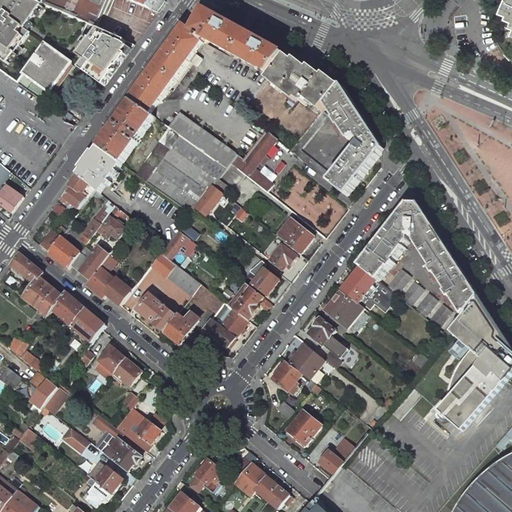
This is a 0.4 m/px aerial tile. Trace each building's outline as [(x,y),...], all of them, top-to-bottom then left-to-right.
[(0,59),(7,64),(29,33),(24,29),(42,5),(30,0),(1,0),(0,2),(0,59)] [(46,0),(44,6),(97,27),(109,0),(46,0)] [(166,0),(128,0),(159,13),(167,2),(166,0)] [(185,27),(205,42),(206,41),(208,42),(232,54),(235,56),(249,35),(208,12),(193,15),(185,27)] [(185,27),(157,66),(177,80),(190,61),(196,54),(204,44),(205,42),(185,27)] [(88,62),(82,69),(105,87),(132,50),(135,46),(100,30),(79,57),(88,62)] [(235,56),(272,76),(287,56),(249,35),(235,56)] [(75,64),(46,43),(24,73),(52,94),(75,64)] [(198,67),(203,60),(196,54),(190,61),(198,67)] [(303,68),(287,56),(272,76),(268,81),(289,97),(291,95),(305,106),(309,102),(322,112),(323,112),(328,106),(343,87),(333,81),(332,84),(319,73),(317,76),(304,66),(303,68)] [(157,66),(132,101),(134,102),(152,116),(153,114),(162,101),(177,80),(157,66)] [(367,124),(343,87),(328,106),(332,112),(350,140),(357,136),(362,143),(331,183),(348,196),(382,153),(383,147),(381,144),(367,124)] [(152,116),(134,102),(129,108),(100,149),(123,165),(132,152),(156,119),(152,116)] [(238,155),(174,109),(163,123),(170,128),(227,170),(228,170),(232,164),(238,169),(245,160),(238,155)] [(329,116),(323,112),(322,112),(319,116),(291,151),(298,157),(320,174),(323,169),(302,152),(329,116)] [(227,170),(170,128),(160,142),(171,149),(148,182),(193,215),(193,214),(197,210),(215,187),(228,170),(227,170)] [(278,140),(267,131),(245,160),(238,169),(247,176),(260,187),(267,179),(255,169),(278,140)] [(171,149),(160,142),(137,175),(148,182),(171,149)] [(100,149),(98,147),(78,175),(97,190),(102,194),(110,182),(120,168),(123,165),(100,149)] [(0,189),(13,174),(0,163),(0,189)] [(97,190),(78,175),(63,197),(79,209),(86,198),(78,192),(82,188),(93,196),(97,190)] [(25,198),(6,185),(0,193),(0,204),(14,214),(25,198)] [(221,192),(215,187),(197,210),(206,217),(224,194),(221,192)] [(252,216),(236,204),(229,213),(245,226),(252,216)] [(431,223),(421,206),(410,206),(406,211),(362,268),(379,282),(380,283),(391,269),(392,270),(396,265),(395,263),(410,243),(411,238),(417,239),(417,243),(434,269),(432,270),(436,276),(438,275),(449,292),(447,293),(451,300),(453,298),(465,317),(481,299),(465,275),(450,252),(431,223)] [(103,226),(98,232),(106,238),(110,232),(120,239),(127,230),(119,223),(125,214),(117,207),(103,226)] [(206,217),(197,210),(193,214),(205,223),(208,219),(206,217)] [(129,218),(125,222),(132,228),(136,223),(129,218)] [(103,226),(95,219),(81,238),(88,245),(98,232),(103,226)] [(315,238),(293,220),(279,238),(301,255),(315,238)] [(198,233),(186,224),(180,232),(191,241),(198,233)] [(62,238),(54,231),(42,247),(50,254),(54,249),(60,240),(62,238)] [(191,241),(180,232),(167,249),(163,254),(181,268),(197,246),(191,241)] [(82,253),(62,238),(60,240),(54,249),(50,254),(70,270),(73,265),(82,253)] [(82,253),(73,265),(78,270),(92,252),(86,247),(82,253)] [(100,247),(81,272),(91,281),(102,268),(107,260),(110,256),(100,247)] [(299,258),(285,247),(272,262),(285,272),(290,265),(292,267),(299,258)] [(45,274),(21,254),(12,267),(36,285),(25,298),(49,317),(53,311),(63,297),(41,278),(45,274)] [(181,268),(163,254),(153,267),(192,298),(194,295),(202,285),(181,268)] [(267,265),(263,261),(252,271),(259,280),(255,285),(269,297),(281,282),(266,270),(267,265)] [(113,277),(102,268),(91,281),(88,285),(106,299),(108,295),(122,307),(133,293),(113,277)] [(379,282),(362,268),(344,292),(360,305),(379,282)] [(409,281),(400,274),(388,289),(397,296),(409,281)] [(425,291),(416,283),(402,300),(411,307),(425,291)] [(226,304),(220,299),(202,285),(194,295),(218,314),(226,304)] [(247,285),(230,307),(231,307),(250,322),(259,310),(256,308),(259,305),(264,298),(247,285)] [(87,310),(67,292),(63,297),(53,311),(74,328),(87,310)] [(360,305),(344,292),(324,317),(345,334),(366,309),(360,305)] [(439,302),(430,295),(416,311),(425,319),(439,302)] [(178,316),(153,296),(140,312),(165,333),(178,316)] [(259,305),(269,313),(274,306),(264,298),(259,305)] [(462,432),(511,375),(511,347),(481,299),(465,317),(462,320),(451,334),(472,353),(463,363),(467,367),(460,376),(460,377),(458,379),(457,381),(456,382),(452,390),(451,394),(449,398),(449,399),(438,411),(462,432)] [(453,313),(444,306),(430,322),(439,330),(453,313)] [(250,322),(231,307),(217,324),(213,321),(206,330),(229,348),(250,322)] [(107,326),(87,310),(74,328),(93,344),(104,331),(107,326)] [(183,320),(178,316),(165,333),(181,345),(200,321),(189,313),(183,320)] [(462,320),(458,317),(444,333),(449,337),(451,334),(462,320)] [(337,331),(322,319),(315,327),(316,328),(310,335),(324,347),(330,339),(331,340),(337,331)] [(41,329),(30,322),(11,348),(21,357),(26,350),(41,329)] [(309,347),(307,345),(299,356),(301,358),(309,347)] [(325,360),(309,347),(301,358),(299,356),(295,353),(288,362),(312,381),(327,362),(325,360)] [(128,360),(112,348),(96,369),(111,381),(116,374),(128,360)] [(46,365),(26,350),(21,357),(38,372),(40,373),(46,365)] [(95,355),(89,350),(79,363),(85,369),(95,355)] [(343,362),(331,352),(325,360),(327,362),(337,370),(343,362)] [(144,373),(128,360),(116,374),(132,387),(144,373)] [(304,375),(288,362),(273,380),(290,393),(294,397),(301,390),(299,388),(302,385),(298,382),(304,375)] [(23,379),(8,368),(0,378),(0,379),(1,380),(15,390),(23,379)] [(40,373),(38,372),(31,382),(41,390),(32,403),(43,411),(45,408),(60,389),(59,389),(40,373)] [(316,385),(312,381),(306,389),(311,392),(312,390),(316,385)] [(322,390),(316,385),(312,390),(318,395),(322,390)] [(141,398),(134,391),(125,401),(134,408),(141,398)] [(295,412),(285,403),(279,410),(289,419),(295,412)] [(149,421),(133,409),(128,415),(117,428),(125,434),(127,436),(132,440),(147,452),(160,436),(158,434),(161,431),(149,421)] [(323,426),(305,412),(289,431),(307,446),(323,426)] [(125,434),(117,428),(100,415),(94,423),(106,433),(107,431),(119,441),(107,456),(129,473),(135,464),(137,465),(143,457),(120,440),(125,434)] [(30,427),(24,423),(18,430),(25,435),(29,429),(30,427)] [(18,430),(17,428),(13,433),(21,440),(25,435),(18,430)] [(511,428),(496,447),(501,451),(509,441),(511,443),(511,428)] [(38,436),(29,429),(25,435),(21,440),(30,446),(38,436)] [(90,443),(77,433),(70,442),(83,453),(90,443)] [(347,441),(337,453),(329,446),(321,456),(325,459),(321,463),(336,475),(357,449),(347,441)] [(0,456),(0,467),(2,465),(10,454),(5,450),(0,456)] [(18,455),(13,451),(10,454),(2,465),(7,469),(18,455)] [(234,488),(237,484),(254,464),(246,458),(227,482),(234,488)] [(511,511),(511,459),(510,461),(507,462),(493,470),(487,474),(478,482),(473,487),(468,493),(464,499),(458,510),(456,511),(511,511)] [(198,477),(210,486),(214,481),(217,483),(219,484),(227,474),(225,473),(222,470),(225,466),(217,460),(214,464),(210,461),(198,477)] [(269,477),(254,464),(237,484),(252,497),(258,491),(269,500),(280,487),(269,477)] [(125,480),(110,468),(98,483),(113,495),(125,480)] [(37,511),(41,508),(0,475),(0,511),(37,511)] [(113,495),(98,483),(86,499),(99,509),(104,503),(108,503),(113,495)] [(292,496),(280,487),(269,500),(281,510),(292,496)] [(201,508),(184,494),(172,510),(174,511),(203,511),(200,510),(201,508)]
